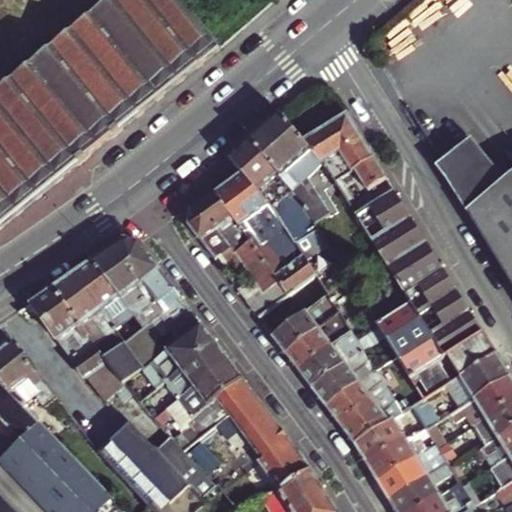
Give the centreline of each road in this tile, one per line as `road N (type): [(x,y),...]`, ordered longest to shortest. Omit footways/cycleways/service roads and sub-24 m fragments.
road 1 (residential): [(367,511),(129,187)]
road 2 (residential): [(511,327),(326,23)]
road 3 (secondary): [(326,23),(129,187)]
road 4 (unknown): [(376,102),(508,7)]
road 5 (secondary): [(129,187),(0,275)]
